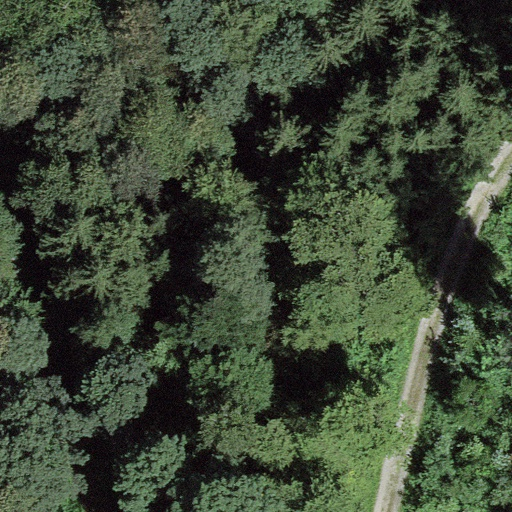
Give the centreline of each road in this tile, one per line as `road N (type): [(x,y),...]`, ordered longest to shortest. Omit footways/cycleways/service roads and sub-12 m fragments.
road 1 (track): [(511,168),(459,238),(398,511)]
road 2 (track): [(113,511),(0,231)]
